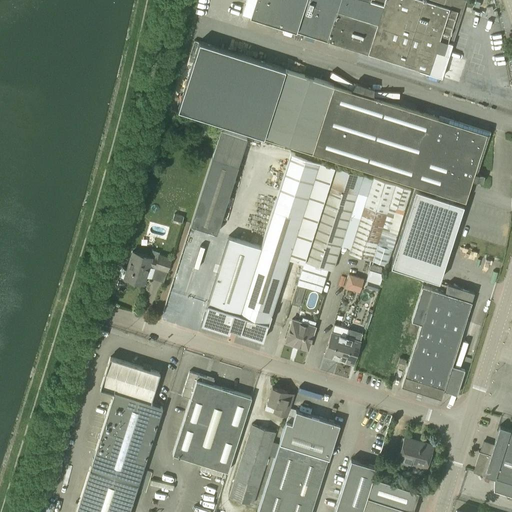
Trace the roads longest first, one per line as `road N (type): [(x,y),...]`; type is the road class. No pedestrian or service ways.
road 1 (unclassified): [(469,422),(98,313)]
road 2 (unclassified): [(469,422),(511,286)]
